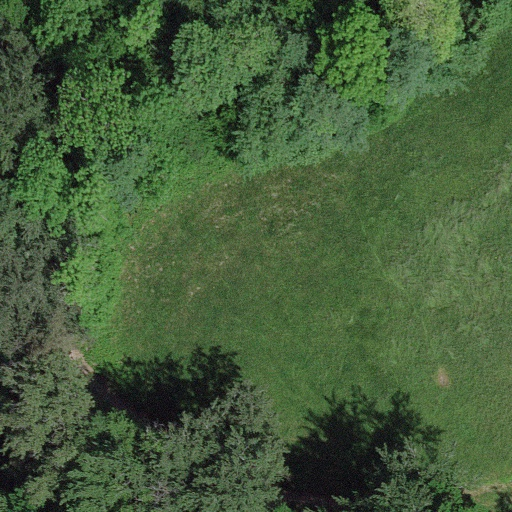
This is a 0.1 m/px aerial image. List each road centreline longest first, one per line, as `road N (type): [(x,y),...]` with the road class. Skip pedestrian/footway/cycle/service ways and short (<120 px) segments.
road 1 (track): [(385,511),(304,510),(224,488),(89,391),(32,303),(25,183),(66,40),(88,0)]
road 2 (track): [(511,498),(392,511)]
